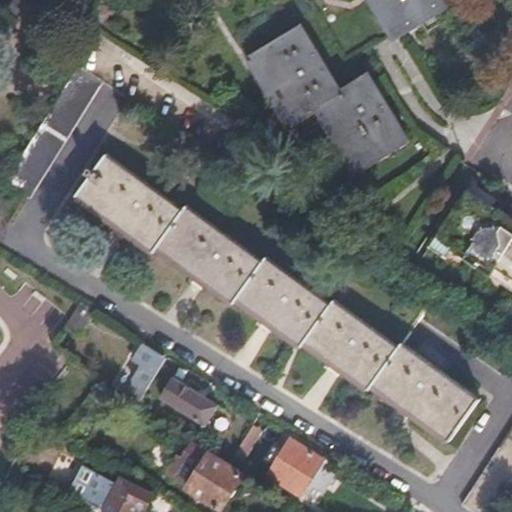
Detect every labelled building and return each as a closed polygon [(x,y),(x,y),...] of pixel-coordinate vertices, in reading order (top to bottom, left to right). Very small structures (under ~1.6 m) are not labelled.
[(373,0),(394,35),(444,5),(440,0),(373,0)] [(298,35),(253,63),(293,131),(321,114),(357,172),(404,143),(366,80),(336,98),(298,35)] [(93,81),(68,66),(0,176),(0,180),(25,196),(93,81)] [(82,176),(70,193),(150,252),(152,249),(229,305),(233,301),(299,350),(302,346),(367,393),(370,389),(445,443),(474,401),(395,344),(393,347),(328,299),(324,304),(257,255),(254,259),(179,204),(175,208),(100,152),(88,168),(84,165),(78,173),(82,176)] [(511,293),(511,221),(466,193),(428,249),(445,259),(451,250),(492,277),(491,280),(511,293)] [(95,311),(78,300),(56,334),(73,345),(95,311)] [(167,355),(142,340),(131,358),(143,365),(134,379),(147,387),(167,355)] [(169,363),(147,398),(171,413),(182,396),(171,388),(181,371),(169,363)] [(257,415),(229,456),(239,463),(266,420),(257,415)] [(467,511),(492,511),(511,482),(511,438),(507,435),(461,508),(467,511)] [(287,439),(267,470),(301,490),(320,460),(287,439)] [(241,472),(190,441),(181,456),(176,454),(164,472),(186,486),(184,488),(217,509),(241,472)] [(119,482),(100,511),(144,511),(150,502),(119,482)] [(280,511),(299,511),(301,509),(285,499),(280,511)]
